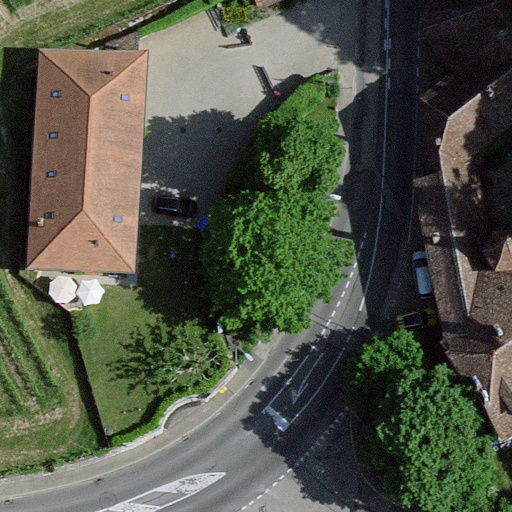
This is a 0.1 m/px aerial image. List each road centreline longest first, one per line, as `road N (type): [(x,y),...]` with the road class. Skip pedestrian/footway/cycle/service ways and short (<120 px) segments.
road 1 (tertiary): [(391,0),(385,190),(365,281),(306,387),(269,431)]
road 2 (tertiary): [(269,431),(204,485),(151,511)]
